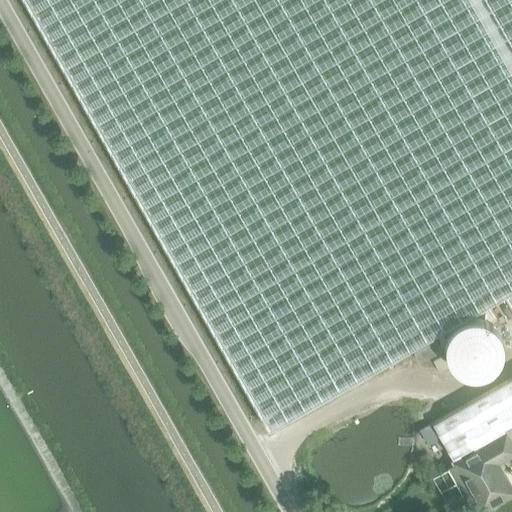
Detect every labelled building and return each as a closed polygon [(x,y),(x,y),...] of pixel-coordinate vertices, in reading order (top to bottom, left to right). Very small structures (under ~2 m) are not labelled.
[(511,289),(511,0),(24,0),(84,105),(267,428),(456,321),(511,289)] [(413,352),(419,363),(441,351),(434,340),(413,352)] [(433,361),(439,372),(448,368),(442,356),(433,361)] [(454,461),(504,433),(502,429),(511,423),(511,377),(432,423),(454,461)] [(511,452),(511,447),(504,433),(454,461),(455,465),(449,468),(464,497),(471,493),(481,510),(486,507),(488,507),(491,506),(492,505),(494,504),(494,502),(511,492),(502,474),(498,476),(492,464),(511,452)]
